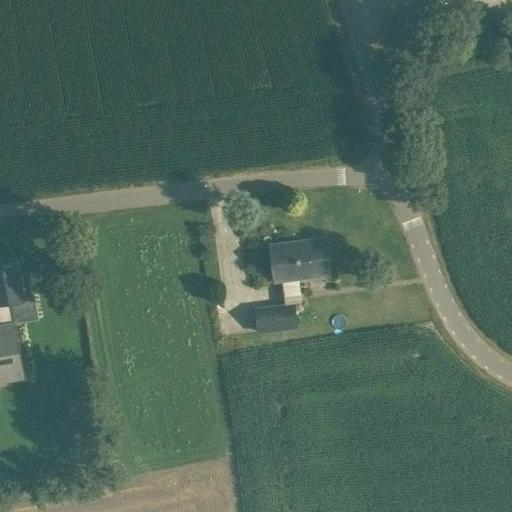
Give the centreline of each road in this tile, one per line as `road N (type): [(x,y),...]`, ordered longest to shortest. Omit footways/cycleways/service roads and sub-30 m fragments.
road 1 (unclassified): [(381,174),(0,214)]
road 2 (unclassified): [(511,375),(486,359),(453,320),(381,174)]
road 3 (unclassified): [(381,174),(390,146),(348,0)]
